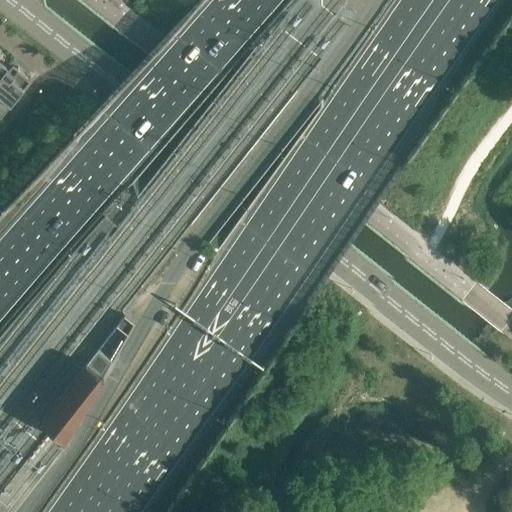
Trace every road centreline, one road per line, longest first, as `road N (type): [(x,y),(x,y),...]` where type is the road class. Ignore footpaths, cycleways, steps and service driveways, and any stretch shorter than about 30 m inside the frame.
road 1 (tertiary): [(511,392),(8,0)]
road 2 (primary): [(65,511),(418,0)]
road 3 (primary): [(265,0),(0,300)]
